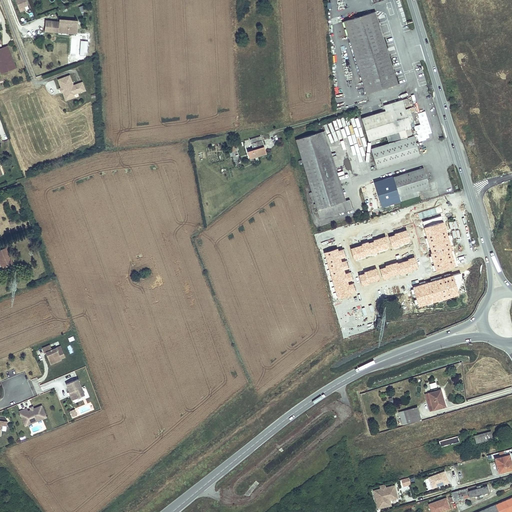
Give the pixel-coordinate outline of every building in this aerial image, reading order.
[(16,0),(20,9),(25,7),(29,6),(26,0),(16,0)] [(375,9),(343,19),(366,92),(397,82),(388,52),(375,9)] [(77,34),(78,21),(59,20),(59,22),(59,24),(52,24),(51,29),(51,32),(58,32),(59,31),(68,32),(68,33),(77,34)] [(7,45),(0,47),(0,71),(1,73),(15,68),(7,45)] [(85,91),(82,83),(73,87),(69,76),(61,80),(68,100),(74,98),(73,95),(85,91)] [(68,100),(61,80),(58,80),(61,89),(59,89),(61,93),(63,93),(65,101),(68,100)] [(361,115),(368,138),(386,133),(410,125),(406,111),(402,97),(383,103),(383,104),(381,104),(381,106),(382,109),(361,115)] [(419,141),(426,139),(420,121),(418,121),(418,124),(414,125),(419,141)] [(389,140),(370,146),(377,167),(420,154),(413,133),(410,125),(386,133),(389,140)] [(323,153),(330,151),(324,129),(295,137),(319,218),(352,207),(349,197),(345,198),(331,203),(330,197),(335,195),(323,153)] [(252,150),(247,151),(250,159),(260,156),(265,154),(263,147),(260,137),(249,140),(252,150)] [(234,149),(231,150),(234,166),(240,164),(239,162),(240,162),(238,154),(235,155),(234,149)] [(345,198),(330,151),(323,153),(335,195),(330,197),(331,203),(345,198)] [(374,179),(381,205),(418,194),(416,189),(429,185),(426,176),(423,166),(392,175),(392,174),(374,179)] [(435,182),(429,183),(431,191),(437,189),(435,182)] [(437,206),(415,212),(419,225),(441,218),(437,206)] [(408,214),(399,217),(403,230),(412,227),(408,214)] [(13,264),(6,247),(0,249),(0,258),(1,259),(4,267),(4,268),(13,264)] [(467,260),(455,264),(459,277),(471,273),(467,260)] [(412,290),(424,287),(419,269),(393,276),(399,299),(414,295),(412,290)] [(339,318),(352,315),(351,310),(356,309),(353,296),(345,298),(343,289),(333,291),(339,318)] [(380,308),(377,299),(371,301),(368,290),(359,292),(364,312),(380,308)] [(50,345),(42,348),(44,353),(46,352),(48,352),(48,353),(47,354),(50,363),(55,360),(55,359),(60,357),(60,358),(65,356),(60,346),(52,349),(50,345)] [(37,378),(31,381),(38,395),(43,392),(37,378)] [(71,392),(74,399),(85,395),(78,379),(66,384),(70,392),(71,392)] [(440,399),(438,391),(429,394),(433,410),(445,407),(443,398),(440,399)] [(27,408),(20,411),(25,426),(35,422),(34,420),(46,415),(42,405),(34,408),(33,407),(31,408),(31,409),(28,411),(27,408)] [(407,410),(411,423),(421,420),(418,408),(407,410)] [(69,411),(72,417),(78,415),(75,409),(69,411)] [(491,432),(474,436),(476,443),(493,439),(491,432)] [(458,436),(439,441),(441,447),(459,442),(458,436)] [(511,464),(509,455),(495,458),(499,474),(511,469),(511,464)] [(451,470),(454,485),(459,483),(456,469),(451,470)] [(448,483),(444,472),(429,478),(433,489),(448,483)] [(387,498),(397,495),(394,485),(385,488),(384,485),(379,486),(380,489),(373,491),(378,509),(387,506),(386,501),(387,498)] [(459,491),(455,492),(458,500),(461,499),(459,493),(464,491),(466,497),(488,491),(487,487),(480,489),(479,486),(475,487),(476,490),(468,492),(467,488),(459,491)] [(511,498),(479,511),(509,511),(511,511),(511,498)] [(439,511),(449,509),(445,499),(428,504),(430,511),(439,511)]
